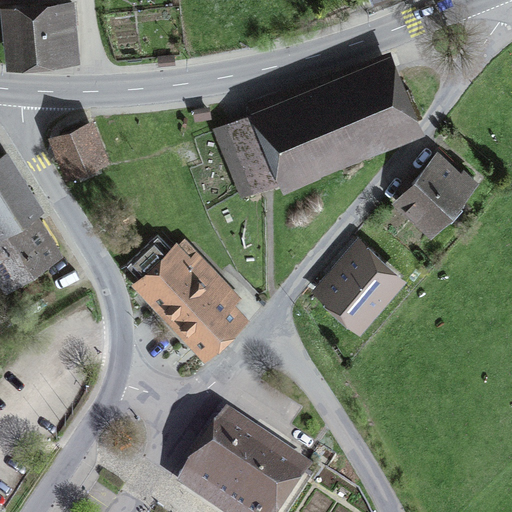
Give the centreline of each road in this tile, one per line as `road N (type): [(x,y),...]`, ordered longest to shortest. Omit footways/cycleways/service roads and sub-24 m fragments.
road 1 (unclassified): [(509,0),(394,172),(189,404),(116,377)]
road 2 (secondary): [(95,92),(242,74),(469,0)]
road 3 (unclassified): [(116,377),(116,295),(33,148),(20,89)]
road 4 (unclassified): [(31,511),(116,377)]
